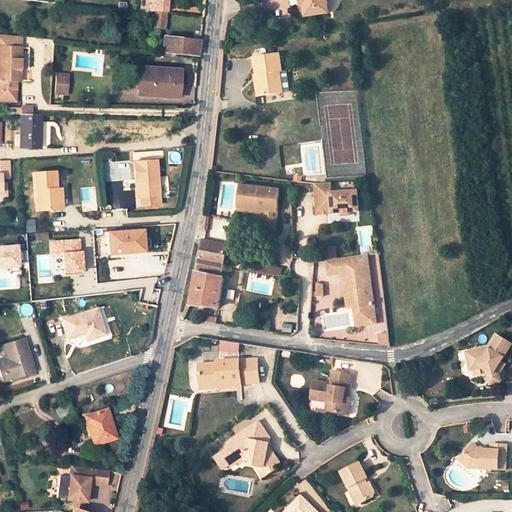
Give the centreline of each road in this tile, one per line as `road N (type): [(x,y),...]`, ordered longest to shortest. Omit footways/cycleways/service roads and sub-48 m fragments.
road 1 (unclassified): [(511,302),(426,348),(394,356),(168,323)]
road 2 (residential): [(168,323),(196,195),(216,0)]
road 3 (residential): [(0,407),(160,360)]
road 4 (residential): [(125,511),(160,360)]
road 5 (unknown): [(84,236),(88,279),(98,288),(176,286)]
road 6 (unknown): [(205,110),(77,105)]
